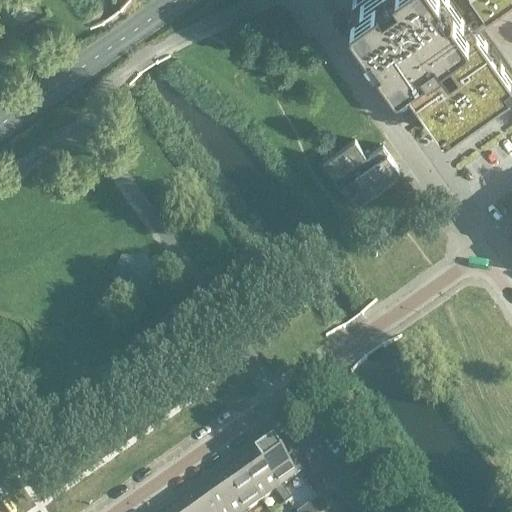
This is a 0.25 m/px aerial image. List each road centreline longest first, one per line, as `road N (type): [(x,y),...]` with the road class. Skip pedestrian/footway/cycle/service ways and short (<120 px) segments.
road 1 (residential): [(278,393),(118,511)]
road 2 (residential): [(337,350),(476,264)]
road 3 (residential): [(361,511),(278,393)]
